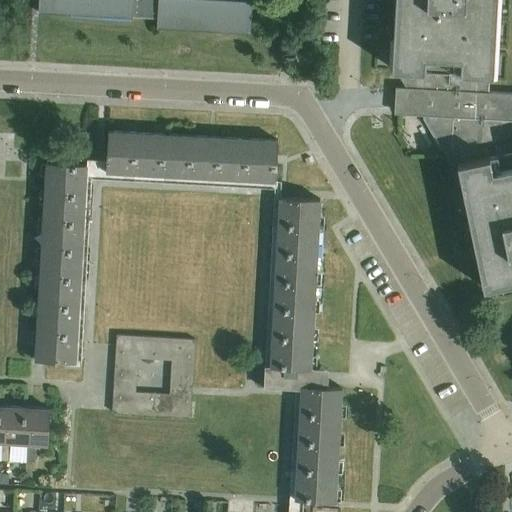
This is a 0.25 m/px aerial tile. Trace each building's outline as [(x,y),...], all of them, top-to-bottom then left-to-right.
[(251,30),(252,0),(39,0),(39,10),(158,17),(157,25),(251,30)] [(511,91),(489,90),(490,72),(495,73),(498,0),(396,0),(392,69),(395,69),(411,95),(401,94),(401,106),(418,108),(453,165),(454,165),(458,164),(484,287),(511,281),(511,91)] [(135,173),(137,132),(109,131),(107,172),(135,173)] [(137,132),(135,173),(163,175),(165,134),(137,132)] [(193,135),(165,134),(163,175),(191,176),(193,135)] [(221,137),(193,135),(191,176),(219,178),(221,137)] [(247,179),(249,138),(221,137),(219,178),(247,179)] [(278,140),(249,138),(247,179),(275,181),(278,140)] [(45,192),(49,192),(86,194),(88,165),(47,162),(46,164),(51,164),(50,176),(46,175),(45,192)] [(48,219),(85,221),(86,194),(49,192),(49,208),(44,207),(43,219),(48,219)] [(281,197),(279,225),(315,227),(316,216),(319,216),(320,199),(281,197)] [(83,249),(85,221),(48,219),(48,231),(44,230),(43,246),(47,247),(83,249)] [(279,225),(278,253),(314,255),(315,243),(318,244),(319,227),(315,227),(279,225)] [(41,275),(45,275),(82,277),(83,249),(47,247),(46,259),(42,259),(41,275)] [(278,253),(277,281),(313,283),(313,271),(317,271),(318,255),(314,255),(278,253)] [(80,305),(82,277),(45,275),(44,287),(41,287),(40,303),(44,303),(80,305)] [(316,283),(313,283),(277,281),(275,309),(311,311),(312,298),(315,299),(316,283)] [(78,333),(80,305),(44,303),(43,315),(39,314),(38,331),(42,331),(78,333)] [(311,311),(275,309),(274,337),(310,339),(311,327),(314,327),(315,311),(311,311)] [(78,333),(42,331),(41,342),(37,342),(36,359),(77,361),(78,333)] [(117,335),(112,412),(191,417),(195,339),(117,335)] [(274,337),(272,365),(309,367),(309,355),(313,355),(313,339),(310,339),(274,337)] [(309,367),(272,365),(258,365),(257,384),(303,387),(303,386),(308,386),(309,367)] [(303,387),(302,414),(337,416),(338,404),(342,404),(342,388),(308,386),(303,386),(303,387)] [(23,427),(24,406),(0,404),(0,426),(7,427),(6,441),(2,441),(1,458),(10,459),(11,441),(27,442),(31,442),(32,428),(23,427)] [(50,408),(24,406),(23,427),(32,428),(31,442),(27,442),(26,460),(35,460),(36,443),(48,443),(50,408)] [(302,414),(300,443),(336,444),(336,432),(340,432),(341,416),(337,416),(302,414)] [(300,443),(299,471),(334,473),(335,460),(339,461),(340,445),(336,444),(300,443)] [(338,473),(334,473),(299,471),(297,499),(333,501),(334,489),(337,489),(338,473)] [(1,474),(0,483),(8,484),(8,474),(1,474)]
